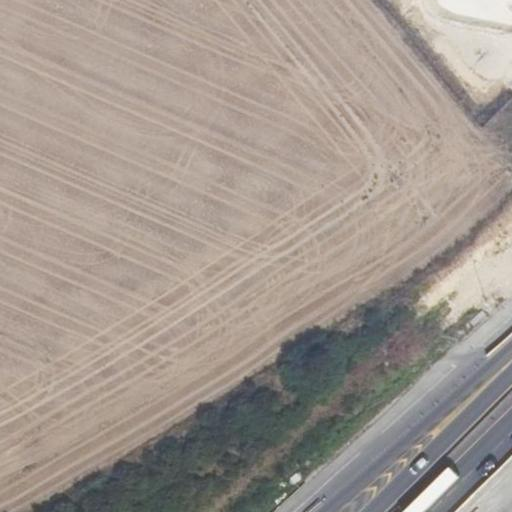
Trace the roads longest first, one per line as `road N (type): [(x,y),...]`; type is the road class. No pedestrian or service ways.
road 1 (motorway): [(511,350),(318,511)]
road 2 (motorway): [(511,369),(372,511)]
